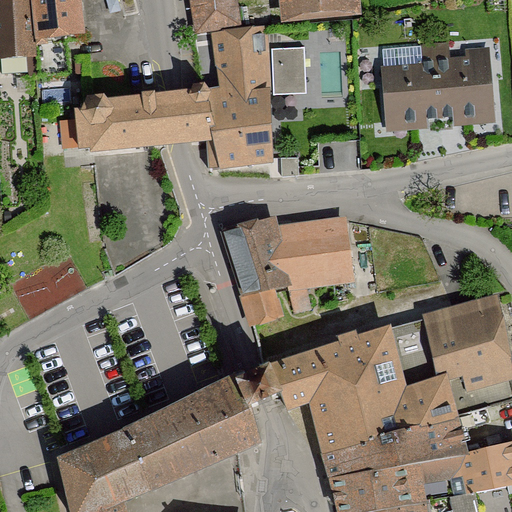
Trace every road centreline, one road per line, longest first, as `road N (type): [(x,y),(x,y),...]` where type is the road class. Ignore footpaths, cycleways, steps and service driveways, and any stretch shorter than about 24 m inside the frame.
road 1 (residential): [(214,249),(62,322),(0,372)]
road 2 (residential): [(157,0),(199,204)]
road 3 (residential): [(286,464),(226,284)]
road 4 (residential): [(511,269),(483,240),(366,212),(342,198)]
road 5 (residential): [(342,198),(511,159)]
road 6 (residential): [(342,198),(199,204)]
